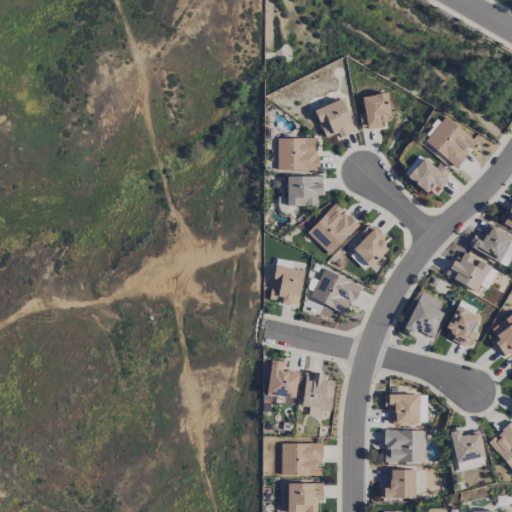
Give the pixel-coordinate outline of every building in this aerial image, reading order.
[(380,126),(379,120),(390,118),(385,93),(360,97),(363,113),(357,114),(360,130),(380,126)] [(338,137),(352,132),(341,99),(313,109),(323,138),(337,133),(338,137)] [(423,142),(455,167),(475,143),(444,117),(423,142)] [(317,170),(316,138),(276,138),(276,171),(317,170)] [(447,179),(417,155),(402,174),(425,193),(429,188),(435,193),(447,179)] [(315,206),(315,198),(321,198),(321,177),(285,176),(285,206),(315,206)] [(357,225),(334,203),(305,233),(328,255),(357,225)] [(352,248),(368,266),(390,247),(368,224),(359,233),(363,238),(352,248)] [(474,236),(468,249),(498,263),(511,236),(487,225),(480,239),(474,236)] [(486,289),(496,270),(462,252),(459,258),(454,255),(443,275),(475,292),(478,285),(486,289)] [(302,271),(273,266),(267,300),(296,305),(302,271)] [(359,286),(322,269),(309,298),(345,315),(359,286)] [(445,304),(418,291),(400,331),(413,337),(416,330),(430,337),(445,304)] [(469,348),(476,334),(470,331),(478,317),(455,306),(444,329),(453,334),(451,339),(469,348)] [(511,349),(511,312),(489,329),(497,339),(493,342),(503,356),(511,349)] [(294,398),(297,372),(281,370),(282,362),(268,360),(264,401),(274,402),(275,396),(294,398)] [(329,410),(333,381),(324,379),(325,374),(304,371),(299,406),(329,410)] [(418,394),(383,394),(383,407),(391,407),(390,424),(418,424),(418,394)] [(511,422),(487,442),(511,472),(511,422)] [(478,431),(460,434),(459,427),(447,429),(454,463),(483,458),(478,431)] [(424,431),(382,430),(382,452),(383,452),(383,462),(423,462),(424,431)] [(320,443),(279,443),(280,476),(320,475),(320,443)] [(413,498),(413,469),(386,470),(387,485),(378,486),(378,499),(413,498)] [(315,511),(316,500),(321,501),(321,483),(286,483),(285,511),(315,511)]
